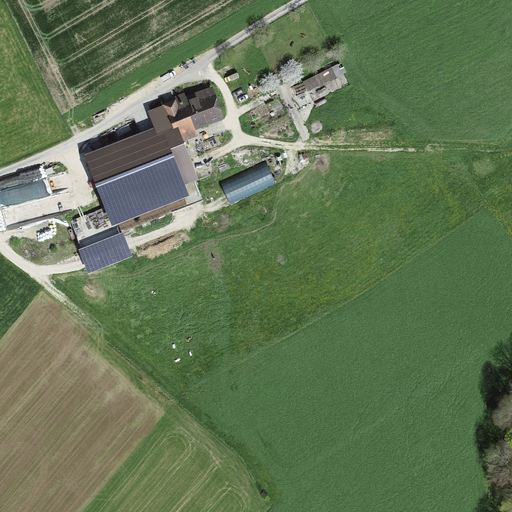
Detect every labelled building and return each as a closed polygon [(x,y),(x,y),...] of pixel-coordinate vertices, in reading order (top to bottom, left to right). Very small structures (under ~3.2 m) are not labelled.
[(347,73),(342,63),(303,82),(308,92),(347,73)] [(175,102),(166,106),(177,134),(209,121),(222,117),(211,89),(186,99),(184,93),(174,98),(175,102)] [(84,151),(111,220),(189,190),(185,180),(194,177),(177,134),(166,106),(149,112),(153,124),(84,151)] [(277,184),(267,162),(221,182),(231,204),(277,184)] [(123,227),(78,245),(88,271),(133,253),(123,227)]
